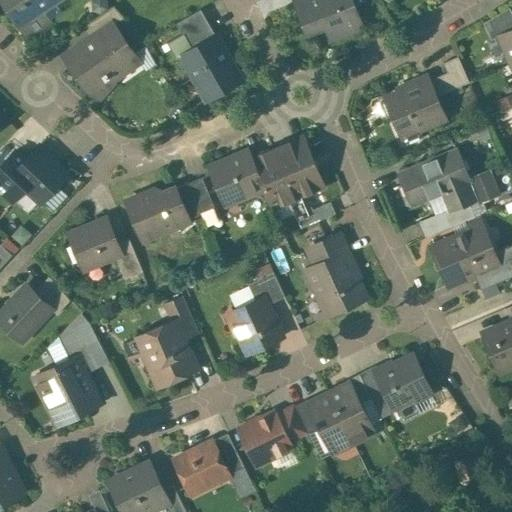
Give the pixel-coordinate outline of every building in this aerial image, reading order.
[(4,0),(21,23),(29,34),(45,23),(36,9),(49,0),(4,0)] [(298,0),(295,2),(306,31),(335,19),(340,34),(361,27),(350,0),(298,0)] [(113,6),(83,27),(91,38),(92,39),(113,25),(123,18),(113,6)] [(215,34),(200,8),(176,22),(190,48),(215,34)] [(113,25),(92,39),(91,38),(86,42),(87,47),(82,50),(81,49),(66,59),(86,87),(99,99),(113,83),(109,77),(136,58),(113,25)] [(511,29),(499,35),(499,36),(501,35),(511,59),(511,58),(511,29)] [(240,78),(215,34),(190,48),(180,54),(205,98),(240,78)] [(457,56),(442,63),(446,72),(441,74),(448,91),(468,82),(457,56)] [(417,85),(415,79),(396,87),(398,93),(385,98),(401,136),(402,136),(418,129),(444,118),(428,80),(417,85)] [(418,129),(402,136),(406,144),(422,137),(418,129)] [(303,133),(249,155),(274,214),(289,207),(295,222),(324,210),(318,196),(327,193),(303,133)] [(9,139),(0,147),(0,165),(10,174),(27,156),(9,139)] [(46,158),(36,148),(38,147),(37,146),(27,156),(10,174),(40,203),(67,174),(66,173),(64,174),(55,166),(55,157),(46,158)] [(455,150),(399,173),(412,204),(444,191),(452,208),(467,202),(474,199),(466,181),(468,180),(455,150)] [(244,154),(206,170),(215,193),(221,190),(227,204),(259,191),(244,154)] [(491,173),(470,182),(478,203),(499,194),(491,173)] [(213,206),(201,177),(187,182),(187,183),(200,212),(213,206)] [(200,212),(187,183),(175,188),(188,219),(200,214),(200,212)] [(153,189),(125,201),(142,240),(188,220),(188,219),(175,188),(174,187),(161,193),(153,189)] [(467,202),(452,208),(435,215),(441,229),(473,216),(467,202)] [(106,216),(67,233),(73,247),(70,254),(75,266),(82,270),(115,256),(121,254),(117,242),(106,216)] [(483,224),(431,246),(447,285),(474,274),(493,266),(489,254),(495,252),(483,224)] [(341,233),(306,249),(313,265),(305,269),(313,287),(315,286),(327,312),(315,318),(316,320),(365,297),(344,252),(349,250),(341,233)] [(128,238),(117,242),(121,254),(115,256),(124,278),(142,271),(128,238)] [(0,243),(0,266),(11,254),(0,243)] [(511,244),(495,252),(489,254),(493,266),(474,274),(480,289),(511,275),(511,244)] [(273,271),(247,283),(255,300),(263,296),(267,304),(284,296),(273,271)] [(69,300),(48,276),(34,291),(51,308),(50,309),(56,314),(69,300)] [(34,291),(26,284),(11,301),(10,300),(5,302),(4,307),(4,308),(0,312),(0,320),(13,333),(20,325),(28,332),(50,309),(51,308),(34,291)] [(255,300),(233,310),(238,322),(233,324),(231,329),(233,335),(238,336),(246,352),(282,336),(275,322),(276,319),(275,315),(271,313),(267,304),(263,296),(255,300)] [(197,330),(183,297),(166,304),(173,320),(174,319),(182,337),(197,330)] [(81,313),(58,335),(69,358),(77,354),(86,372),(109,361),(89,322),(81,313)] [(173,320),(136,336),(156,382),(166,378),(172,381),(175,374),(194,365),(182,337),(174,319),(173,320)] [(511,324),(484,336),(498,372),(511,365),(511,324)] [(69,358),(38,373),(44,385),(39,388),(57,424),(101,402),(86,372),(77,354),(69,358)] [(412,354),(390,365),(391,367),(379,373),(376,365),(358,373),(370,398),(374,404),(387,398),(393,410),(394,409),(413,400),(431,391),(412,354)] [(358,373),(346,379),(347,382),(348,382),(359,404),(370,398),(358,373)] [(359,404),(348,382),(347,382),(328,392),(352,442),(373,432),(359,404)] [(352,442),(328,392),(308,402),(307,402),(318,425),(332,453),(352,442)] [(318,425),(307,402),(308,402),(307,399),(294,405),(306,431),(318,425)] [(413,400),(394,409),(399,419),(404,420),(419,413),(413,400)] [(294,405),(275,414),(288,441),(307,432),(306,431),(294,405)] [(273,411),(238,428),(254,460),(260,462),(291,448),(288,441),(275,414),(273,411)] [(244,467),(227,433),(210,441),(211,443),(226,473),(227,475),(244,467)] [(191,451),(190,453),(175,461),(175,459),(173,459),(190,493),(191,492),(190,491),(226,473),(211,443),(200,449),(198,448),(195,448),(193,448),(192,450),(191,451)] [(0,446),(0,504),(23,493),(0,446)] [(148,462),(108,481),(123,511),(146,511),(163,504),(168,502),(161,488),(148,462)] [(185,511),(172,483),(161,488),(168,502),(163,504),(166,511),(185,511)]
